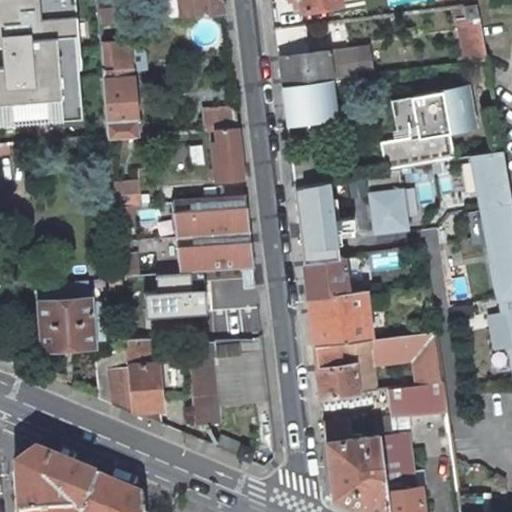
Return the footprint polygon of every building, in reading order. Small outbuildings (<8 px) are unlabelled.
[(0,0),(0,123),(81,118),(78,69),(81,69),(76,0),(0,0)] [(176,0),(179,16),(223,14),(221,0),(176,0)] [(341,2),(341,0),(298,0),(300,10),(341,2)] [(455,7),(465,62),(486,59),(476,4),(455,7)] [(308,43),(305,25),(275,29),(278,47),(308,43)] [(129,27),(101,30),(104,77),(133,75),(129,27)] [(308,43),(278,47),(279,56),(310,53),(308,43)] [(310,53),(279,56),(282,83),(331,77),(352,75),(351,65),(349,48),(328,51),(310,53)] [(357,65),(351,65),(352,75),(367,73),(366,70),(358,71),(357,65)] [(133,75),(104,77),(109,136),(110,142),(122,141),(121,135),(138,134),(133,75)] [(336,117),(331,77),(282,83),(287,122),(304,120),(307,146),(324,144),(321,118),(336,117)] [(431,92),(417,92),(417,95),(391,100),(394,117),(398,124),(403,130),(408,128),(410,137),(398,139),(403,167),(454,157),(449,131),(465,128),(462,111),(472,109),(467,86),(431,92)] [(208,112),(209,129),(214,129),(236,128),(234,110),(208,112)] [(394,117),(397,130),(403,130),(398,124),(394,117)] [(215,180),(242,178),(236,128),(214,129),(216,142),(211,143),(215,180)] [(403,167),(398,139),(381,142),(386,170),(398,168),(403,167)] [(511,208),(502,149),(472,154),(502,312),(506,311),(511,338),(511,208)] [(339,150),(291,156),(294,186),(328,180),(327,171),(341,169),(339,150)] [(386,170),(366,174),(372,231),(405,227),(398,168),(386,170)] [(139,180),(113,182),(115,207),(132,205),(140,205),(139,180)] [(333,219),(328,180),(294,186),(303,261),(337,257),(334,231),(333,219)] [(253,266),(245,197),(171,203),(171,201),(165,202),(165,203),(166,226),(174,225),(175,238),(179,271),(225,268),(253,266)] [(134,227),(132,205),(115,207),(117,228),(134,227)] [(353,229),(339,231),(339,238),(354,236),(353,229)] [(136,253),(119,254),(120,266),(121,275),(137,274),(136,253)] [(345,282),(342,256),(337,257),(303,261),(308,298),(363,291),(361,280),(345,282)] [(110,291),(122,290),(121,275),(120,266),(108,267),(110,291)] [(38,283),(43,347),(93,344),(92,339),(104,339),(102,301),(90,302),(89,280),(38,283)] [(151,292),(143,292),(145,316),(205,312),(203,288),(151,292)] [(363,291),(308,298),(314,345),(336,342),(370,338),(365,291),(363,291)] [(371,352),(436,344),(435,331),(370,338),(336,342),(339,365),(354,363),(358,391),(361,391),(375,389),(371,352)] [(146,339),(126,339),(127,349),(128,363),(154,361),(155,361),(153,339),(146,339)] [(213,341),(188,343),(194,424),(220,422),(213,341)] [(336,342),(314,345),(320,396),(358,391),(354,363),(339,365),(336,342)] [(13,363),(17,353),(12,348),(3,349),(4,359),(13,363)] [(132,412),(128,366),(128,363),(127,349),(94,351),(97,398),(111,404),(132,412)] [(160,409),(156,361),(155,361),(154,361),(128,363),(128,366),(132,412),(161,424),(161,425),(160,409)] [(416,500),(414,486),(407,431),(410,430),(408,414),(437,410),(446,409),(442,381),(385,388),(387,408),(389,422),(390,440),(377,441),(377,440),(370,441),(368,417),(323,422),(325,440),(332,496),(370,511),(423,511),(422,500),(416,500)] [(379,409),(387,408),(385,388),(375,389),(361,391),(364,411),(379,409)] [(381,423),(389,422),(387,408),(379,409),(381,423)] [(213,446),(236,456),(240,445),(218,435),(213,446)] [(251,450),(240,445),(236,456),(247,460),(251,450)] [(15,511),(81,511),(94,482),(33,457),(13,472),(15,511)] [(140,511),(139,501),(138,501),(94,482),(81,511),(140,511)] [(465,511),(483,511),(483,494),(463,494),(465,511)]
